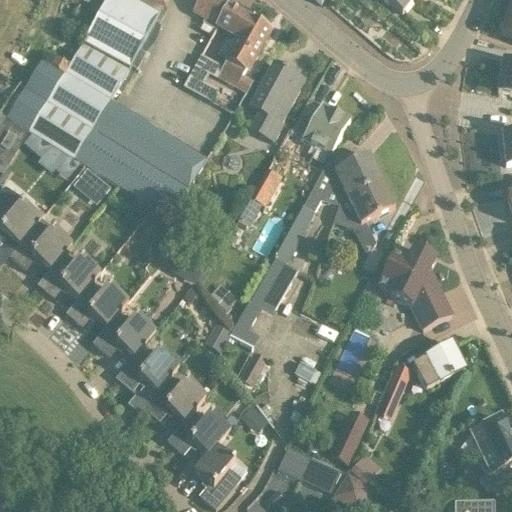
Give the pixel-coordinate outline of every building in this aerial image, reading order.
[(111,0),(70,67),(64,78),(56,91),(46,107),(26,138),(84,171),(169,223),(209,159),(179,142),(166,161),(101,121),(111,104),(110,103),(138,58),(162,14),(167,0),(111,0)] [(218,30),(227,12),(216,6),(218,0),(202,0),(194,16),(206,22),(203,27),(215,33),(217,30),(218,30)] [(311,0),(321,9),(330,0),(311,0)] [(379,0),(383,3),(382,5),(402,19),(414,0),(379,0)] [(241,81),(268,35),(241,20),(227,12),(218,30),(230,38),(238,42),(222,70),(214,65),(207,77),(245,99),(252,87),(241,81)] [(511,16),(510,15),(500,40),(511,44),(511,16)] [(55,58),(49,69),(64,78),(70,67),(55,58)] [(511,68),(503,66),(497,98),(511,100),(511,68)] [(272,148),(282,130),(279,129),(304,88),(285,78),(287,76),(273,69),(248,112),(257,117),(248,134),(272,148)] [(55,91),(34,78),(24,94),(46,107),(55,91)] [(202,86),(195,98),(212,106),(218,95),(202,86)] [(46,107),(24,94),(5,125),(0,131),(0,168),(6,173),(26,138),(46,107)] [(330,159),(350,126),(309,105),(290,137),(330,159)] [(511,137),(502,139),(506,171),(511,170),(511,137)] [(339,207),(382,187),(369,160),(326,181),(339,207)] [(247,226),(258,207),(280,170),(273,166),(240,222),(247,226)] [(88,174),(81,182),(103,201),(110,193),(88,174)] [(382,187),(339,207),(338,212),(349,233),(359,228),(360,231),(395,214),(382,187)] [(271,321),(297,277),(285,270),(321,206),(321,193),(314,189),(273,263),(274,264),(249,308),(248,307),(247,309),(257,314),(271,321)] [(32,234),(39,225),(44,219),(13,194),(9,199),(8,198),(4,195),(0,199),(0,240),(2,238),(17,250),(31,233),(32,234)] [(124,210),(129,203),(120,197),(115,204),(124,210)] [(221,220),(230,217),(228,211),(219,213),(221,220)] [(60,262),(61,262),(70,251),(50,234),(39,225),(32,234),(31,233),(17,250),(8,261),(24,275),(33,263),(48,276),(60,262)] [(195,284),(204,268),(161,244),(152,259),(195,284)] [(429,276),(435,264),(414,253),(407,266),(393,258),(378,289),(392,296),(389,301),(411,312),(422,335),(451,322),(429,276)] [(373,278),(383,260),(371,254),(361,272),(373,278)] [(73,272),(61,262),(60,262),(48,276),(37,290),(52,303),(61,292),(76,305),(89,290),(99,278),(81,263),(73,272)] [(104,333),(116,320),(128,306),(109,291),(101,300),(89,290),(76,305),(64,319),(80,332),(89,321),(104,333)] [(235,305),(218,290),(207,301),(224,317),(235,305)] [(199,296),(191,291),(183,303),(190,308),(199,296)] [(132,363),(140,353),(155,336),(136,320),(128,329),(116,320),(104,333),(92,348),(108,361),(116,351),(132,363)] [(229,337),(214,329),(203,350),(218,358),(229,337)] [(437,386),(451,379),(449,376),(461,370),(450,347),(425,360),(425,361),(412,367),(424,392),(437,385),(437,386)] [(155,397),(167,384),(179,371),(159,355),(152,363),(140,353),(132,363),(115,383),(131,396),(141,385),(155,397)] [(253,390),(267,366),(252,358),(239,382),(253,390)] [(309,386),(315,374),(299,366),(293,378),(309,386)] [(399,401),(408,378),(396,374),(388,397),(399,401)] [(183,428),(191,417),(205,400),(187,385),(179,394),(167,384),(155,397),(142,413),(158,426),(167,415),(183,428)] [(201,396),(205,400),(210,395),(205,390),(200,396),(201,396)] [(251,412),(243,420),(240,424),(248,432),(260,420),(251,412)] [(207,461),(214,452),(229,434),(210,419),(203,427),(191,417),(183,428),(167,446),(183,459),(192,448),(207,461)] [(329,460),(347,468),(367,424),(352,417),(349,425),(345,423),(329,460)] [(223,429),(229,434),(237,425),(231,420),(223,429)] [(511,480),(508,472),(511,469),(511,452),(507,443),(509,442),(500,423),(481,431),(482,432),(471,437),(482,460),(491,479),(479,484),(487,500),(511,500),(511,480)] [(214,452),(207,461),(192,477),(208,490),(199,501),(211,511),(216,511),(237,487),(226,477),(233,468),(214,452)] [(300,486),(310,464),(286,453),(276,475),(300,486)] [(380,473),(364,459),(349,477),(365,490),(380,473)] [(362,511),(373,497),(347,479),(332,502),(346,511),(362,511)]
